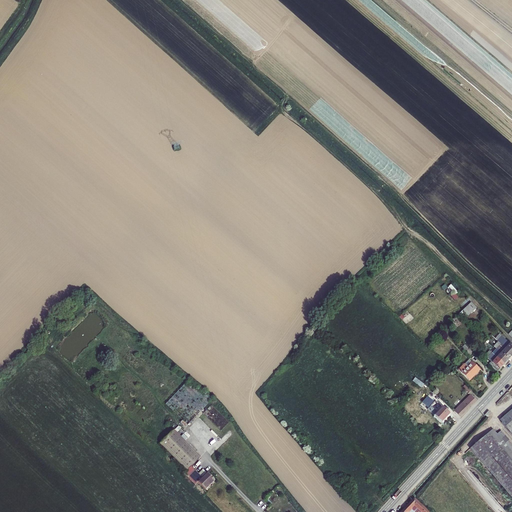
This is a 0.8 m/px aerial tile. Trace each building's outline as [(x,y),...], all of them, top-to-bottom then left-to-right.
[(478,312),(474,307),(465,315),(471,320),(478,312)] [(500,344),(506,350),(511,355),(511,346),(504,339),(500,344)] [(511,355),(506,350),(501,354),(511,365),(511,364),(511,355)] [(496,359),(507,370),(511,365),(501,354),(496,359)] [(500,378),(507,370),(496,359),(493,363),(497,367),(493,371),(500,378)] [(483,377),(475,369),(470,373),(467,371),(462,376),(473,387),(483,377)] [(212,400),(190,378),(165,405),(187,425),(212,400)] [(476,400),(473,398),(470,394),(453,411),(457,415),(459,417),(476,400)] [(434,412),(431,415),(444,428),(452,419),(445,412),(440,418),(434,412)] [(511,435),(511,416),(503,425),(511,435)] [(511,448),(494,428),(473,448),(511,492),(511,448)] [(160,444),(170,455),(183,441),(173,431),(160,444)] [(170,455),(187,471),(191,467),(200,458),(183,441),(170,455)] [(215,480),(207,473),(202,478),(191,467),(187,471),(184,474),(195,485),(198,483),(206,490),(215,480)] [(428,511),(418,503),(409,511),(416,511),(419,510),(421,511),(428,511)]
